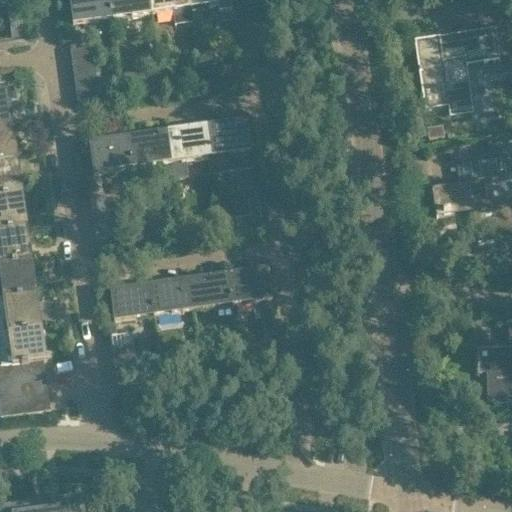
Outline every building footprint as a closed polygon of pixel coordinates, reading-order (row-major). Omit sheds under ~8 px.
[(69,0),(73,29),(93,26),(114,23),(110,0),(69,0)] [(110,0),(114,23),(153,17),(150,0),(110,0)] [(194,25),(192,12),(190,0),(150,0),(153,17),(173,15),(175,27),(194,25)] [(234,22),(232,6),(230,0),(190,0),(192,12),(218,8),(220,24),(234,22)] [(26,24),(11,26),(13,41),(28,39),(26,24)] [(439,40),(415,43),(422,92),(438,90),(441,106),(453,104),(455,119),(473,116),(466,67),(484,65),(500,62),(495,32),(482,34),(481,34),(479,34),(452,38),(439,40)] [(92,50),(71,53),(72,66),(94,63),(92,50)] [(74,78),(96,75),(94,63),(72,66),(74,78)] [(160,73),(144,76),(146,94),(163,92),(160,73)] [(96,75),(74,78),(76,90),(97,88),(96,75)] [(97,88),(76,90),(77,103),(99,100),(97,88)] [(0,128),(14,127),(14,126),(13,127),(11,110),(9,94),(10,94),(9,93),(0,94),(0,128)] [(248,123),(208,129),(212,160),(212,161),(212,162),(214,175),(253,169),(253,171),(254,171),(252,155),(248,123)] [(0,163),(19,161),(19,160),(18,160),(16,144),(13,128),(14,128),(14,127),(0,128),(0,163)] [(208,129),(169,134),(173,166),(175,181),(188,179),(186,164),(195,163),(212,161),(212,160),(208,129)] [(442,130),(428,132),(430,142),(444,140),(442,130)] [(159,136),(129,140),(134,171),(133,172),(134,173),(135,184),(154,182),(152,169),(173,166),(169,134),(168,134),(159,136)] [(129,140),(89,145),(94,177),(116,174),(133,172),(134,171),(129,140)] [(460,186),(432,190),(436,215),(437,214),(444,213),(444,216),(451,214),(451,212),(477,208),(482,244),(482,245),(511,240),(511,206),(511,200),(495,202),(492,187),(511,183),(511,148),(496,151),(497,157),(475,161),(475,162),(478,183),(460,186)] [(0,163),(0,197),(24,194),(23,194),(20,178),(18,161),(19,161),(0,163)] [(24,194),(0,197),(0,231),(28,228),(28,227),(27,228),(25,211),(23,195),(24,195),(24,194)] [(113,199),(91,202),(93,214),(114,212),(113,199)] [(114,212),(93,214),(94,227),(116,224),(114,212)] [(242,225),(234,226),(235,234),(262,230),(260,217),(241,220),(242,225)] [(116,224),(94,227),(96,239),(118,236),(116,224)] [(205,227),(195,229),(196,240),(207,238),(205,227)] [(0,266),(33,262),(33,261),(32,261),(30,245),(27,229),(28,229),(28,228),(0,231),(0,266)] [(118,236),(96,239),(98,252),(119,249),(118,236)] [(0,270),(2,285),(0,285),(0,300),(4,300),(38,295),(37,295),(34,279),(32,262),(33,262),(0,266),(0,270)] [(259,273),(229,277),(233,309),(251,307),(260,305),(262,321),(275,319),(273,304),(269,272),(268,272),(259,273)] [(190,283),(189,283),(194,315),(212,312),(221,331),(235,324),(233,310),(233,309),(229,277),(199,282),(190,283)] [(189,283),(150,288),(154,320),(172,318),(194,315),(189,283)] [(113,315),(107,316),(110,340),(112,339),(111,339),(117,338),(115,325),(137,322),(154,320),(150,288),(111,294),(110,294),(113,315)] [(4,300),(0,300),(0,334),(9,333),(42,329),(42,328),(41,329),(39,312),(37,296),(38,296),(38,295),(4,300)] [(275,324),(263,326),(265,338),(277,336),(275,324)] [(509,350),(477,351),(478,376),(492,375),(493,407),(508,406),(511,406),(511,324),(510,325),(510,326),(511,350),(509,350)] [(9,333),(0,334),(0,363),(1,369),(13,367),(13,368),(14,368),(19,367),(22,367),(22,368),(29,367),(28,366),(44,364),(47,363),(47,362),(46,362),(44,346),(42,330),(42,329),(9,333)] [(113,349),(112,349),(114,363),(136,360),(134,347),(113,350),(113,349)] [(136,360),(114,363),(116,375),(137,372),(136,360)] [(22,367),(19,367),(20,380),(45,376),(44,365),(44,364),(28,366),(29,367),(22,368),(22,367)] [(1,369),(0,369),(0,382),(20,380),(19,367),(14,368),(13,368),(13,367),(1,369)] [(137,372),(116,375),(117,388),(139,384),(137,372)] [(45,376),(20,380),(22,392),(47,388),(45,376)] [(20,380),(0,382),(0,394),(22,392),(20,380)] [(139,384),(117,388),(119,399),(119,400),(123,400),(141,397),(139,384)] [(47,388),(22,392),(24,404),(49,401),(47,388)] [(22,392),(0,394),(0,407),(24,404),(22,392)] [(49,401),(24,404),(26,417),(51,413),(49,401)] [(24,404),(0,407),(0,416),(1,420),(26,417),(24,404)] [(0,511),(85,511),(83,497),(61,500),(62,511),(52,511),(35,511),(35,503),(14,506),(0,508),(0,511)]
